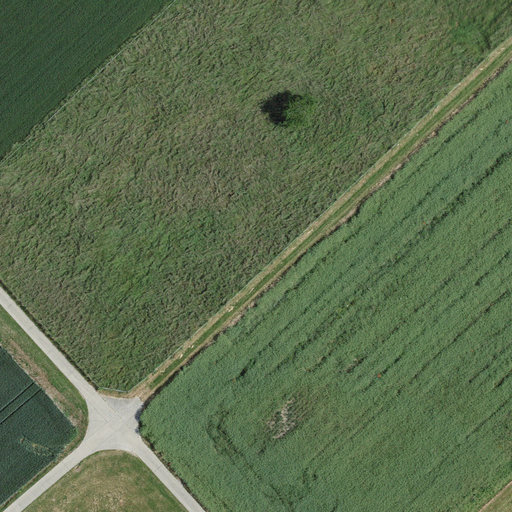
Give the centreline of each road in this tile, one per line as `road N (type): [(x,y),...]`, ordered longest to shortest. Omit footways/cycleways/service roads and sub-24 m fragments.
road 1 (residential): [(0,294),(121,426)]
road 2 (residential): [(121,426),(20,511)]
